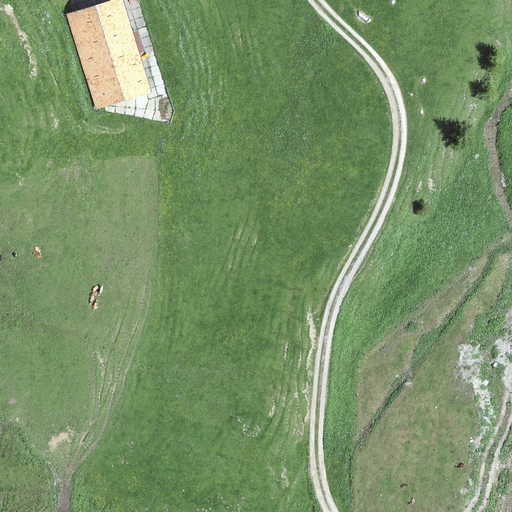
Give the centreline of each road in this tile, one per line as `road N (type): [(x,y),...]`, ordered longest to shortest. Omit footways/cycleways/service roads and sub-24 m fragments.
road 1 (track): [(334,511),(326,458),(331,345),(340,299),(385,227),(405,148),(404,91),(326,0)]
road 2 (track): [(135,0),(163,111),(154,308),(58,511)]
